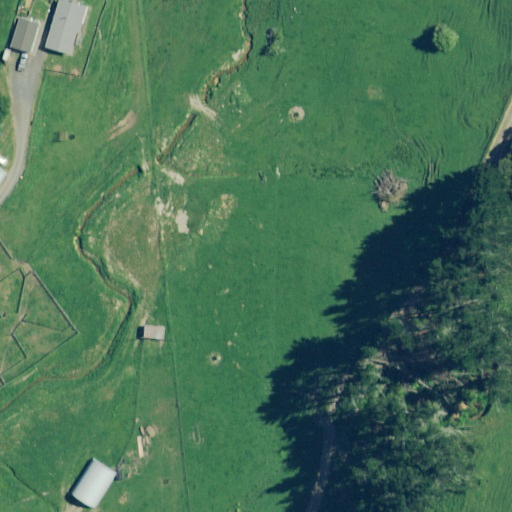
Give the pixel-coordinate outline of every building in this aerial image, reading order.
[(89,8),(62,0),(61,0),(48,48),(72,55),(80,30),(82,31),(89,8)] [(41,24),(22,18),(13,47),(32,53),(41,24)] [(0,185),(8,174),(0,167),(0,185)] [(167,325),(147,324),(146,339),(166,340),(167,325)] [(117,473),(95,459),(74,494),(95,508),(117,473)]
